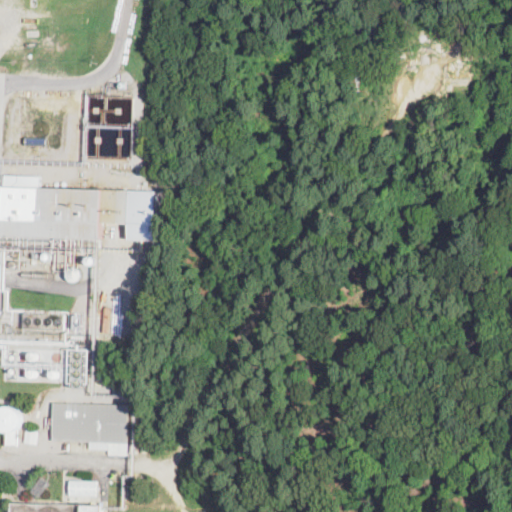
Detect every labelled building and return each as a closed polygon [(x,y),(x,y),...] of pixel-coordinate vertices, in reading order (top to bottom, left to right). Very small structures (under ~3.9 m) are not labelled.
[(120,190),(119,222),(105,222),(104,238),(5,235),(6,186),(120,190)] [(107,249),(94,249),(94,238),(107,238),(107,249)] [(66,328),(24,329),(24,313),(66,312),(66,328)] [(86,387),(71,387),(71,350),(86,351),(86,387)] [(130,404),(129,442),(54,440),(55,402),(130,404)] [(18,445),(9,445),(8,431),(17,431),(18,445)] [(51,481),(40,496),(31,489),(42,474),(51,481)] [(98,481),(97,496),(71,495),(71,480),(98,481)] [(13,511),(14,503),(104,505),(103,511),(13,511)]
